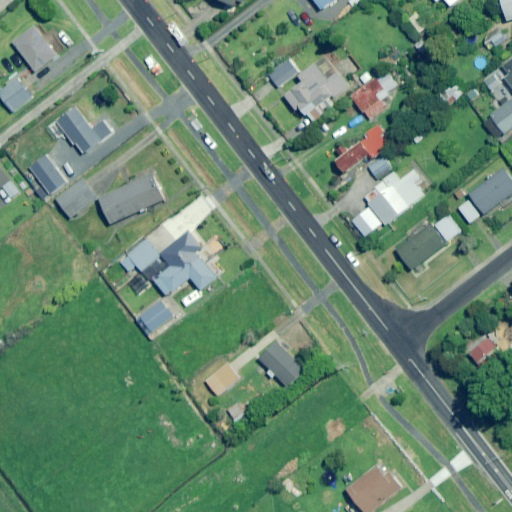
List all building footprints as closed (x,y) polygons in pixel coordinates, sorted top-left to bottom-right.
[(317,0),(325,10),(338,0),(317,0)] [(429,28),(419,14),(412,20),(422,33),(429,28)] [(62,54),(39,24),(15,42),(38,72),(62,54)] [(509,41),(500,27),(484,37),(493,51),(509,41)] [(299,73),(289,58),(274,69),(277,74),(272,77),(280,87),(299,73)] [(332,82),(317,63),(301,76),(304,81),(286,96),(299,110),(302,107),(315,123),(328,113),(324,109),(352,86),(342,74),(332,82)] [(401,85),(389,69),(354,96),(373,120),(390,107),(383,99),(401,85)] [(507,81),(497,71),(487,81),(497,91),(507,81)] [(33,98),(17,77),(0,89),(0,96),(13,113),(33,98)] [(466,93),(458,85),(454,90),(450,86),(441,95),(452,107),(466,93)] [(511,94),(503,102),(506,106),(485,121),(501,141),(511,132),(511,94)] [(92,127),(76,105),(47,125),(56,137),(64,131),(74,144),(76,143),(84,153),(112,132),(103,119),(92,127)] [(391,145),(378,129),(339,161),(351,177),(391,145)] [(65,182),(46,155),(28,168),(48,194),(65,182)] [(395,166),(387,155),(371,167),(380,178),(395,166)] [(460,208),(472,224),(486,213),(487,214),(511,195),(511,175),(506,167),(471,194),(474,197),(460,208)] [(426,182),(416,170),(403,180),(397,172),(386,180),(392,187),(371,203),(389,226),(427,196),(420,187),(426,182)] [(167,199),(155,174),(102,198),(115,224),(167,199)] [(97,199),(82,179),(55,198),(70,218),(97,199)] [(464,233),(450,215),(436,226),(434,223),(400,250),(416,271),(464,233)] [(154,277),(169,296),(177,290),(183,298),(199,286),(204,292),(220,280),(200,254),(208,248),(194,230),(163,255),(148,235),(129,250),(132,254),(124,261),(131,270),(140,264),(151,279),(154,277)] [(172,316),(159,299),(139,313),(152,331),(172,316)] [(505,356),(493,339),(473,353),(485,370),(505,356)] [(262,358),(273,369),(269,372),(276,379),(279,376),(290,387),(308,370),(280,341),(262,358)] [(241,380),(228,363),(205,379),(218,397),(241,380)] [(251,403),(244,408),(241,403),(230,410),(237,420),(255,408),(251,403)] [(373,511),(407,486),(386,460),(349,489),(367,511),(373,511)]
